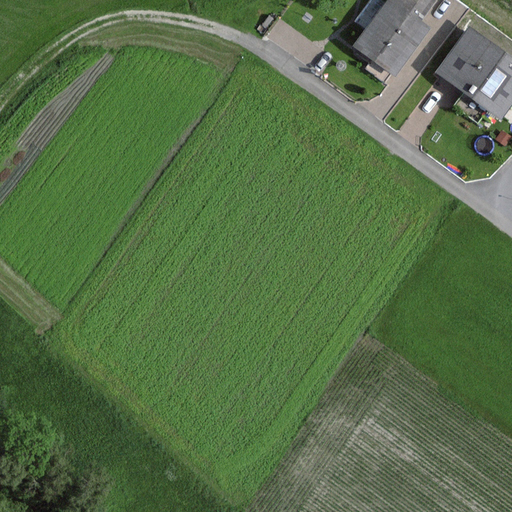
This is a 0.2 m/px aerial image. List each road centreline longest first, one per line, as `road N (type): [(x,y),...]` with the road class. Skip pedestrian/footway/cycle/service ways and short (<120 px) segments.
road 1 (residential): [(236,33),(280,54),(492,206)]
road 2 (track): [(0,109),(44,61),(112,18),(162,14),(236,33)]
